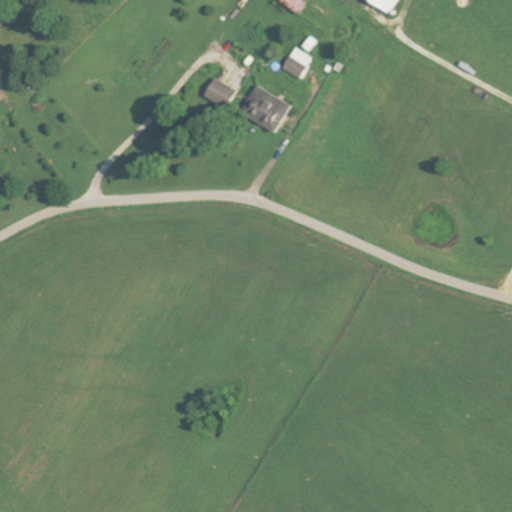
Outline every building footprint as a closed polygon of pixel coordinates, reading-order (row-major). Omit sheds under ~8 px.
[(313,3),(309,0),(282,0),(305,15),(313,3)] [(404,0),(371,0),(395,15),(404,0)] [(286,69),(303,79),(316,58),(299,47),(286,69)] [(239,88),(218,79),(209,98),(230,108),(239,88)] [(296,106),(260,86),(244,114),(280,134),(296,106)]
